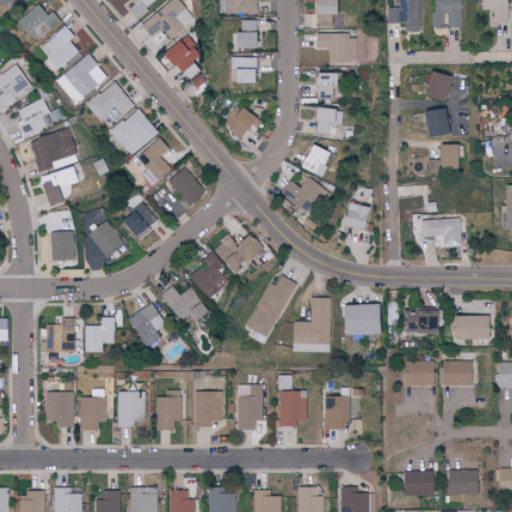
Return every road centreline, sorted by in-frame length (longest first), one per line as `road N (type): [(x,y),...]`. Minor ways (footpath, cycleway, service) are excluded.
road 1 (residential): [(85,0),(311,258),(341,274),(385,281),(511,278)]
road 2 (residential): [(0,292),(95,293),(133,284),(268,172),(292,120),(291,0)]
road 3 (residential): [(0,462),(385,461)]
road 4 (residential): [(31,463),(25,224),(0,155)]
road 5 (residential): [(392,281),(394,40)]
